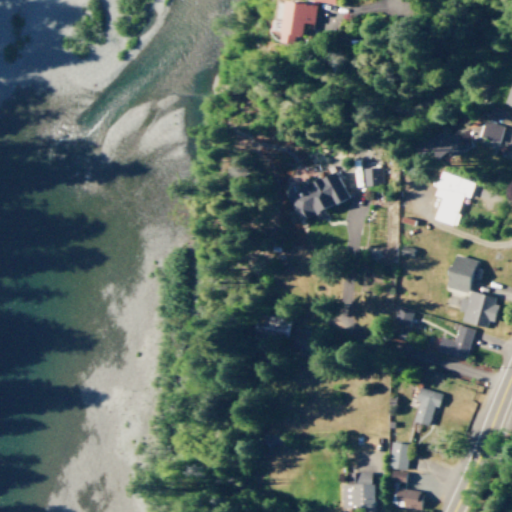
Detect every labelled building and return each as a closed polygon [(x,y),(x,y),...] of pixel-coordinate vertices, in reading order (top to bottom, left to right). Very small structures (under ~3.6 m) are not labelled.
[(511,75),(502,103),(511,106),(511,75)] [(498,143),(503,126),(484,120),(479,137),(498,143)] [(431,149),(436,162),(464,151),(457,130),(448,134),(446,128),(409,142),(414,155),(431,149)] [(362,168),(362,185),(382,185),(381,167),(362,168)] [(297,220),(347,198),(335,170),(285,192),(297,220)] [(473,182),(440,171),(435,187),(443,189),(435,215),(453,221),(461,195),(468,198),(473,182)] [(465,293),(475,261),(454,254),(443,286),(465,293)] [(460,321),(489,327),(496,297),(468,291),(467,298),(461,297),(458,311),(462,312),(460,321)] [(408,327),(412,312),(397,308),(392,322),(408,327)] [(288,341),(289,317),(254,316),(253,341),(288,341)] [(436,350),(464,359),(473,329),(458,325),(453,341),(440,337),(436,350)] [(441,393),(420,387),(410,421),(427,426),(433,406),(437,407),(441,393)] [(387,467),(405,470),(409,444),(390,441),(387,467)] [(405,472),(392,471),(388,505),(419,509),(421,491),(403,489),(405,472)]
